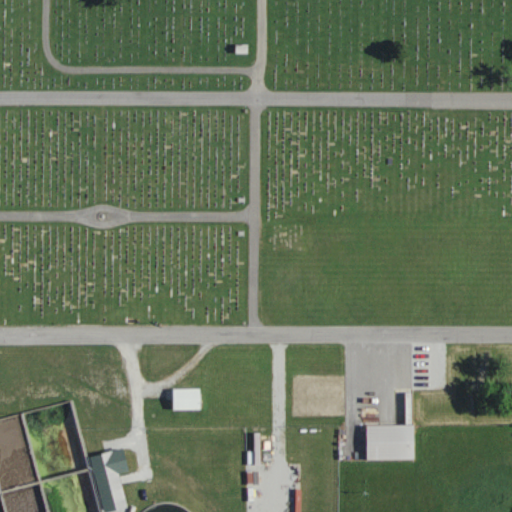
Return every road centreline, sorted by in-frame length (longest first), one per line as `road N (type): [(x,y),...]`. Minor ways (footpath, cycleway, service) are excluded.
road 1 (residential): [(0,95),(511,99)]
road 2 (residential): [(511,332),(0,334)]
